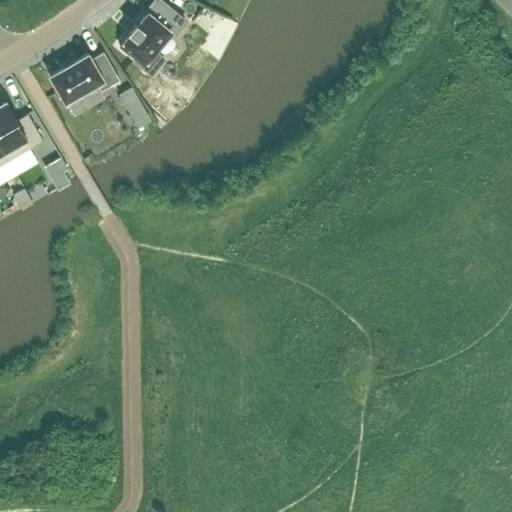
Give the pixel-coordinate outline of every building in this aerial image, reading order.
[(129,33),(119,45),(133,57),(132,58),(150,73),(163,58),(154,50),(169,31),(172,34),(184,20),(160,0),(153,0),(144,11),(146,12),(136,24),(135,23),(127,31),(129,33)] [(87,53),(49,75),(64,101),(95,82),(100,90),(119,79),(102,51),(90,58),(87,53)] [(130,86),(118,93),(124,105),(137,97),(130,86)] [(0,102),(0,146),(7,159),(42,139),(26,112),(15,119),(4,100),(0,103),(0,102)] [(59,156),(43,165),(49,175),(65,166),(59,156)]
